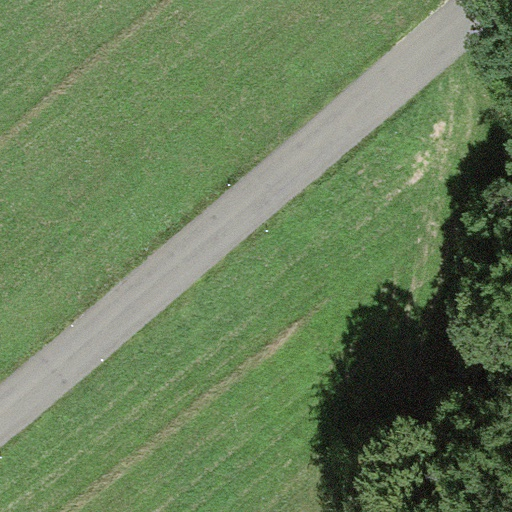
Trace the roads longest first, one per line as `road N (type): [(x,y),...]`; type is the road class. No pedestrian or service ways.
road 1 (tertiary): [(0,411),(498,0)]
road 2 (track): [(291,511),(354,459),(511,388)]
